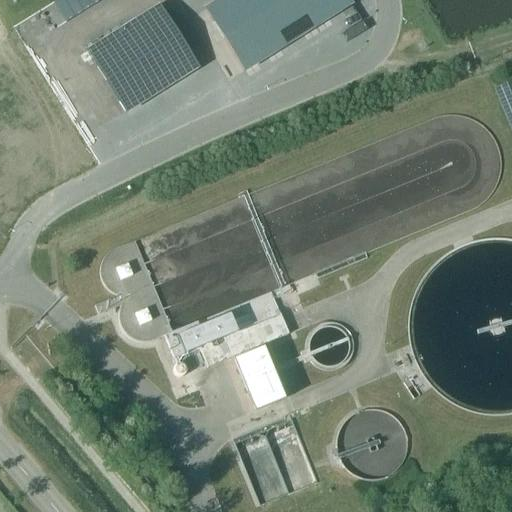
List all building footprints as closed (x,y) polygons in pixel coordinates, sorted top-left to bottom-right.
[(346,0),(220,0),(204,10),(243,72),(350,5),(346,0)] [(124,114),(196,69),(158,7),(86,52),(124,114)] [(206,368),(286,336),(269,294),(162,336),(172,360),(199,350),(206,368)] [(252,413),(283,401),(262,349),(231,361),(252,413)] [(403,368),(409,366),(405,356),(399,359),(403,368)] [(296,423),(238,441),(258,503),(316,485),(296,423)]
